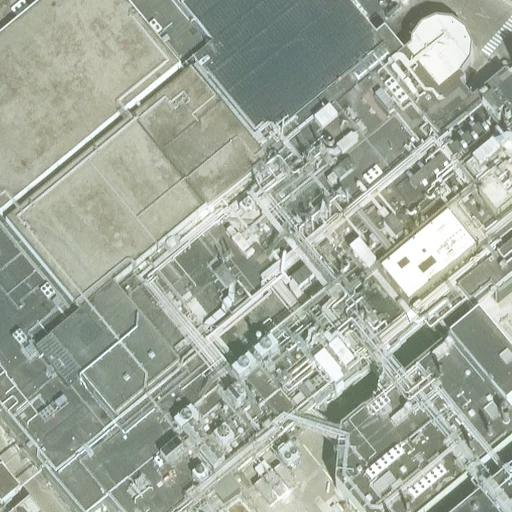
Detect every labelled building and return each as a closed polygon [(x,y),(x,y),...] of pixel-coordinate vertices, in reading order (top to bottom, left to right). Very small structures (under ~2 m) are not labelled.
[(0,0),(0,43),(3,47),(0,49),(0,224),(19,248),(199,99),(116,0),(0,0)] [(333,196),(182,13),(171,0),(116,0),(199,99),(19,248),(121,371),(333,196)] [(333,196),(413,130),(356,60),(378,42),(343,0),(197,0),(182,13),(333,196)] [(385,35),(378,42),(356,60),(413,130),(425,144),(473,105),(461,90),(466,86),(462,81),(471,67),(473,51),(466,36),(453,27),(436,25),(422,32),(412,46),(412,52),(405,58),(385,35)] [(121,371),(220,492),(222,491),(501,261),(511,251),(511,85),(506,78),(473,105),(425,144),(413,130),(333,196),(121,371)] [(70,511),(104,511),(107,510),(109,511),(196,511),(220,492),(121,371),(19,248),(0,224),(0,426),(47,484),(70,511)] [(352,511),(438,511),(511,451),(511,419),(507,414),(511,410),(511,360),(480,323),(451,347),(341,437),(336,492),(352,511)] [(2,472),(0,473),(0,510),(21,494),(2,472)] [(511,511),(511,481),(474,511),(511,511)]
